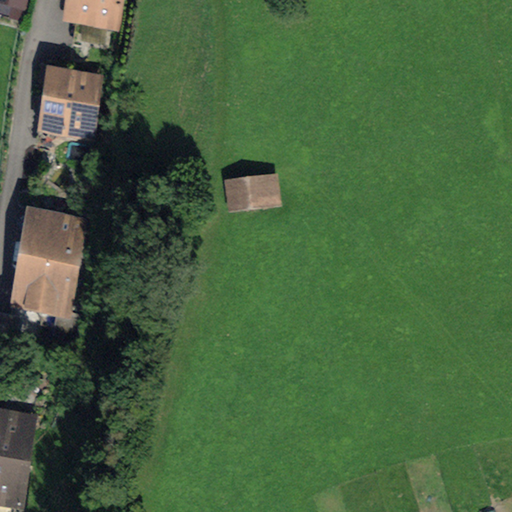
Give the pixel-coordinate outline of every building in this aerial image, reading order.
[(27,0),(0,0),(0,1),(26,8),(27,0)] [(108,51),(112,29),(114,30),(118,0),(75,0),(73,16),(77,17),(73,46),(108,51)] [(47,151),(86,157),(97,82),(55,77),(48,126),(50,127),(47,151)] [(230,185),(232,209),(278,204),(276,182),(230,185)] [(66,317),(81,227),(55,223),(57,214),(40,211),(39,220),(34,220),(21,302),(38,305),(45,313),(66,317)] [(0,426),(0,459),(23,462),(29,423),(34,423),(37,397),(33,394),(9,389),(9,387),(5,407),(10,409),(7,427),(0,426)] [(0,499),(17,502),(23,462),(0,459),(0,491),(1,492),(0,497),(0,499)]
